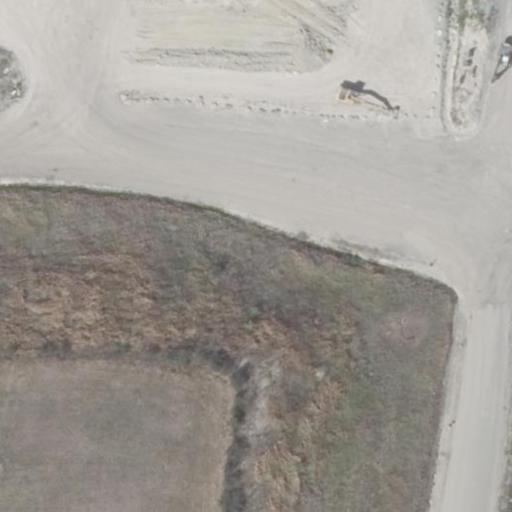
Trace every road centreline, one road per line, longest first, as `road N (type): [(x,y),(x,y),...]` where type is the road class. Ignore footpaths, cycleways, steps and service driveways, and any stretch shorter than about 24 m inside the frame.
road 1 (track): [(0,158),(173,160),(461,239),(511,125)]
road 2 (track): [(457,511),(486,298),(461,239)]
